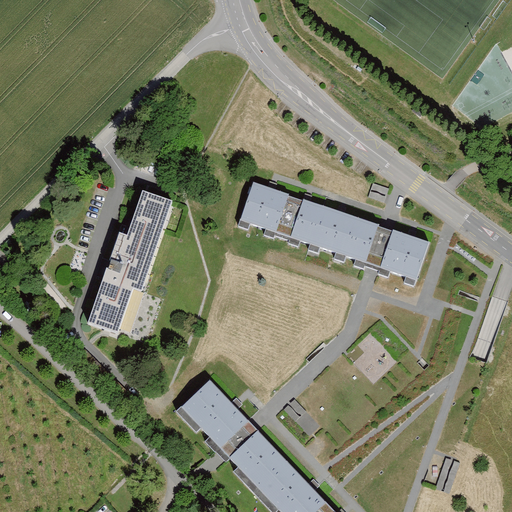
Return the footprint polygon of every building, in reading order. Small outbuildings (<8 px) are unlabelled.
[(414,282),(427,241),(253,184),(239,225),(414,282)] [(118,233),(88,323),(118,333),(133,288),(141,290),(170,202),(142,193),(128,236),(118,233)] [(334,511),(234,407),(209,381),(177,411),(273,511),(334,511)] [(293,418),(301,413),(293,402),(286,407),(293,418)] [(446,457),(436,489),(451,493),(460,461),(446,457)]
